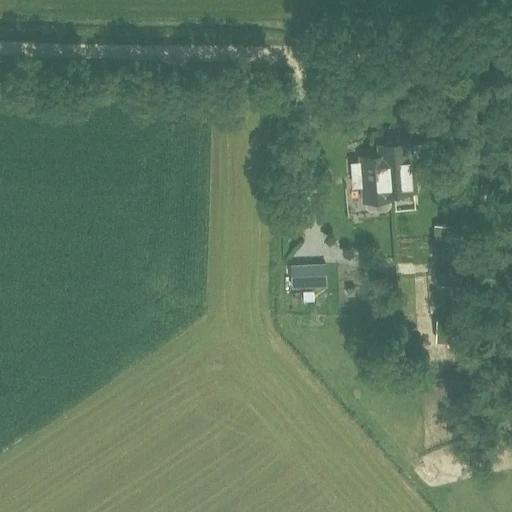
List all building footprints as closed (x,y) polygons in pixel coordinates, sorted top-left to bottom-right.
[(393,197),(393,194),(415,192),(413,172),(412,172),(409,140),(380,142),(381,154),(361,155),(364,199),(367,199),(366,203),(368,207),(372,210),(387,209),(391,206),(392,201),(391,197),(393,197)] [(437,224),(439,284),(464,282),(461,223),(437,224)] [(326,273),(293,275),(294,287),(327,285),(326,273)] [(347,287),(348,294),(355,294),(355,286),(347,287)] [(463,317),(438,316),(437,341),(461,342),(463,317)]
